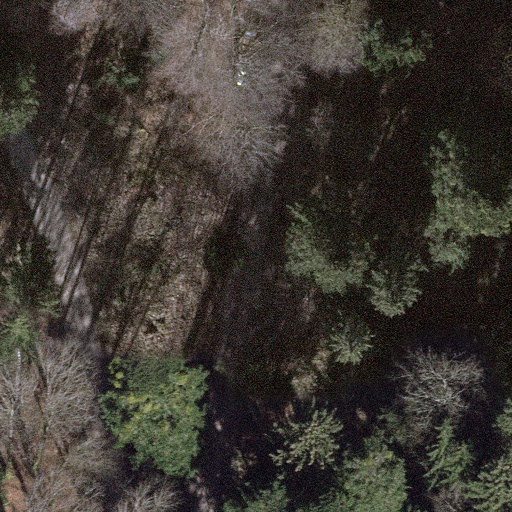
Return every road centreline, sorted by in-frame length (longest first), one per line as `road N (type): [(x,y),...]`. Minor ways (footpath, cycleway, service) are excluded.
road 1 (track): [(277,0),(206,511)]
road 2 (track): [(0,97),(22,106),(139,511)]
